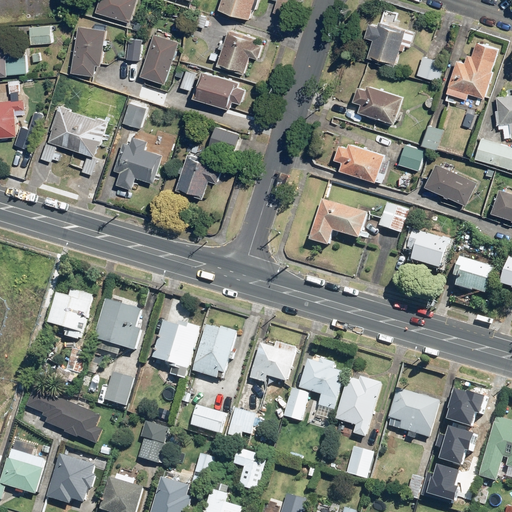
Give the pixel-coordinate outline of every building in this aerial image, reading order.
[(100,0),(97,11),(132,22),(138,0),(100,0)] [(223,0),(220,9),(251,19),(257,0),(223,0)] [(277,0),(274,12),(286,15),(290,0),(277,0)] [(192,12),(189,22),(205,27),(208,17),(192,12)] [(375,40),(370,58),(397,66),(402,50),(405,51),(407,45),(412,47),(416,32),(381,21),(380,26),(371,23),(367,37),(375,40)] [(31,26),(32,44),(53,42),(52,25),(31,26)] [(80,25),(74,72),(96,75),(98,64),(103,65),(108,29),(80,25)] [(230,29),(219,65),(246,74),(252,56),(259,58),(264,45),(256,42),(258,37),(230,29)] [(156,33),(142,75),(168,83),(181,41),(156,33)] [(0,36),(0,76),(10,76),(10,74),(30,72),(28,54),(8,55),(7,36),(0,36)] [(130,37),(128,59),(141,60),(143,38),(130,37)] [(211,53),(209,60),(216,62),(217,55),(211,53)] [(452,87),(450,93),(464,97),(465,95),(476,99),(477,95),(487,99),(496,72),(494,71),(497,63),(469,54),(467,62),(459,60),(450,87),(452,87)] [(425,56),(419,75),(440,81),(446,63),(425,56)] [(187,69),(182,86),(192,89),(198,72),(187,69)] [(205,70),(196,97),(233,109),(235,100),(243,103),(248,88),(240,86),(241,81),(205,70)] [(20,79),(10,80),(11,93),(21,92),(20,79)] [(364,104),(361,112),(397,123),(406,97),(370,85),(368,89),(360,86),(355,101),(364,104)] [(511,121),(511,122),(511,94),(499,96),(501,110),(498,110),(500,123),(511,121)] [(0,137),(19,136),(16,110),(26,109),(25,98),(0,100),(0,137)] [(130,102),(123,123),(142,128),(148,107),(130,102)] [(54,130),(51,141),(97,156),(101,144),(103,145),(110,120),(61,105),(53,129),(54,130)] [(22,126),(16,145),(35,151),(46,114),(37,111),(31,129),(22,126)] [(431,124),(425,144),(451,152),(458,133),(431,124)] [(223,129),(217,147),(233,152),(239,135),(223,129)] [(125,143),(116,170),(123,172),(119,184),(134,189),(138,177),(156,183),(165,155),(146,149),(149,141),(135,137),(132,145),(125,143)] [(511,145),(483,137),(477,157),(511,167),(511,145)] [(48,142),(42,158),(52,162),(58,145),(48,142)] [(344,161),(342,170),(378,181),(379,179),(385,181),(392,160),(386,156),(387,154),(351,143),(349,148),(341,145),(337,159),(344,161)] [(406,143),(400,164),(420,170),(427,149),(406,143)] [(190,154),(178,189),(205,198),(211,180),(219,183),(223,169),(215,166),(216,163),(190,154)] [(89,156),(83,172),(93,175),(98,159),(89,156)] [(438,162),(428,185),(469,204),(480,181),(438,162)] [(511,190),(502,188),(494,212),(511,217),(511,190)] [(336,231),(361,239),(369,212),(324,199),(312,241),(331,247),(336,231)] [(380,226),(402,233),(410,209),(387,202),(380,226)] [(414,261),(443,269),(452,239),(416,229),(410,248),(417,250),(414,261)] [(476,290),(489,294),(497,267),(461,256),(456,276),(461,277),(458,286),(475,292),(476,290)] [(511,256),(511,257),(503,283),(511,285),(511,256)] [(72,297),(58,293),(50,323),(69,328),(66,336),(80,340),(83,333),(85,333),(96,295),(74,289),(72,297)] [(108,299),(96,338),(133,349),(145,310),(108,299)] [(165,321),(155,358),(169,362),(168,366),(190,372),(203,327),(181,321),(180,325),(165,321)] [(208,324),(195,372),(218,378),(220,371),(227,373),(238,332),(208,324)] [(261,343),(251,378),(267,383),(269,377),(289,383),(297,354),(261,343)] [(75,348),(69,366),(83,370),(89,353),(75,348)] [(309,359),(301,388),(323,394),(320,406),(336,410),(346,373),(334,370),(336,363),(321,359),(320,362),(309,359)] [(142,366),(138,380),(151,383),(155,369),(142,366)] [(114,373),(106,400),(127,406),(135,379),(114,373)] [(349,377),(337,419),(358,425),(355,433),(367,437),(383,383),(362,377),(361,381),(349,377)] [(197,381),(191,401),(200,404),(206,384),(197,381)] [(96,425),(101,415),(36,385),(27,406),(50,416),(47,422),(98,445),(105,429),(96,425)] [(399,387),(390,418),(403,421),(401,429),(431,438),(443,400),(399,387)] [(449,408),(446,419),(471,426),(476,413),(480,414),(486,395),(466,389),(465,391),(453,388),(447,407),(449,408)] [(293,389),(284,416),(301,421),(310,394),(293,389)] [(0,392),(0,408),(8,400),(0,392)] [(198,405),(191,425),(220,434),(226,413),(198,405)] [(236,409),(229,434),(241,438),(242,434),(250,437),(256,415),(236,409)] [(511,426),(496,422),(480,476),(498,481),(505,457),(510,458),(508,466),(511,466),(511,426)] [(442,447),(439,458),(461,465),(465,450),(470,452),(475,434),(448,426),(446,435),(440,434),(437,445),(442,447)] [(160,463),(166,443),(146,437),(140,457),(160,463)] [(110,460),(113,448),(103,445),(100,457),(110,460)] [(355,446),(347,473),(368,479),(375,452),(355,446)] [(259,491),(269,457),(240,448),(235,464),(246,467),(240,485),(259,491)] [(37,494),(47,459),(14,449),(4,482),(0,481),(0,499),(3,500),(8,485),(37,494)] [(205,498),(217,457),(202,453),(190,494),(205,498)] [(95,474),(98,465),(62,454),(49,497),(72,504),(74,499),(87,503),(91,488),(94,489),(98,475),(95,474)] [(428,473),(421,495),(453,505),(459,487),(455,485),(459,470),(438,464),(434,475),(428,473)] [(414,475),(407,496),(419,500),(426,478),(414,475)] [(137,511),(146,488),(112,477),(102,509),(111,511),(137,511)] [(244,511),(246,507),(228,502),(230,494),(213,489),(206,511),(244,511)] [(486,505),(489,493),(479,490),(475,502),(486,505)] [(190,511),(195,498),(179,493),(178,497),(160,492),(153,511),(190,511)] [(304,511),(309,499),(288,493),(282,511),(304,511)]
